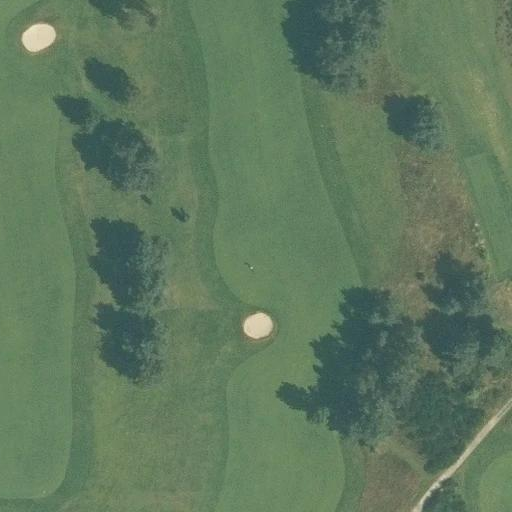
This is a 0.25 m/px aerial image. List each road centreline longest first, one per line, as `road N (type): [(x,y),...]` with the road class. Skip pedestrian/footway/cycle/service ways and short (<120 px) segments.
road 1 (track): [(511,194),(434,0)]
road 2 (track): [(416,511),(511,400)]
